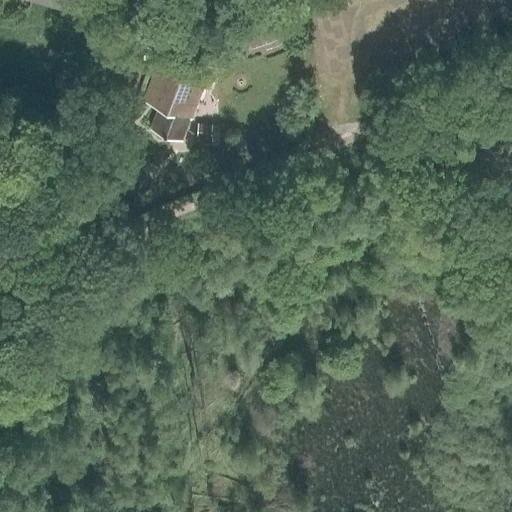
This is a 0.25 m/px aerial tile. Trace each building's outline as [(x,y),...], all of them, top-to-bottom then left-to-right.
[(39,0),(78,11),(81,0),(39,0)] [(241,23),(251,57),(289,45),(279,12),(241,23)] [(191,119),(212,65),(164,47),(144,100),(159,106),(151,128),(182,140),(190,119),(191,119)] [(214,123),(197,122),(196,134),(201,134),(213,135),(214,123)] [(212,145),(213,135),(201,134),(200,144),(212,145)]
